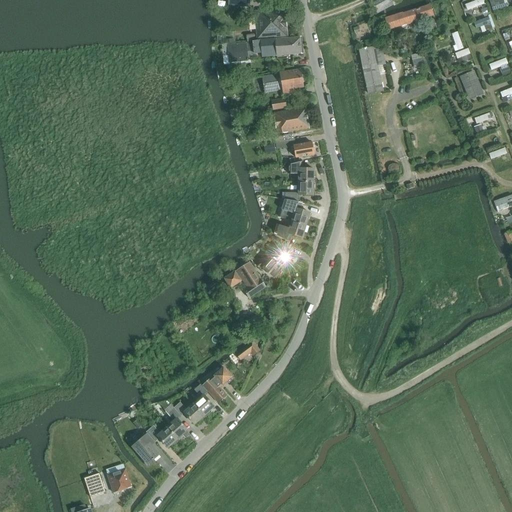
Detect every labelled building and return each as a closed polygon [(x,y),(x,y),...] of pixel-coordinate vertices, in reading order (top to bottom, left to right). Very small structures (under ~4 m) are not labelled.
[(393,5),(390,0),(379,0),(372,4),(377,14),(384,11),(384,10),(393,5)] [(403,13),(387,18),(390,30),(434,16),(431,5),(403,13)] [(479,6),(473,9),(475,15),(482,12),(479,6)] [(285,10),(255,12),(257,41),(257,42),(260,41),(288,38),(285,10)] [(505,25),(511,23),(511,13),(503,15),(505,25)] [(361,24),(370,23),(369,16),(360,17),(361,24)] [(434,20),(426,23),(428,31),(437,28),(434,20)] [(255,61),(254,55),(262,54),(262,58),(300,54),(298,37),(288,38),(260,41),(257,42),(257,41),(255,41),(248,42),(246,42),(247,43),(227,45),(222,46),(224,66),(251,64),(251,61),(255,61)] [(359,50),(369,95),(384,92),(379,66),(386,65),(382,47),(375,49),(374,47),(359,50)] [(468,49),(455,54),(457,60),(471,54),(468,49)] [(422,53),(416,55),(411,56),(414,67),(425,65),(422,53)] [(493,66),(511,60),(508,53),(491,60),(493,66)] [(509,66),(500,69),(503,77),(511,74),(509,66)] [(300,71),(263,78),(265,91),(283,88),(284,93),(295,91),(294,88),(303,87),(300,71)] [(469,101),(484,95),(474,71),(460,77),(469,101)] [(511,83),(502,87),(504,93),(511,90),(511,83)] [(272,101),(273,109),(287,107),(286,99),(272,101)] [(273,113),(277,135),(310,130),(306,108),(273,113)] [(492,109),(476,112),(478,119),(493,116),(492,109)] [(481,125),(474,127),(477,135),(483,132),(481,125)] [(285,136),(286,142),(286,143),(295,141),(293,134),(285,136)] [(493,156),(508,150),(504,139),(489,145),(493,156)] [(295,146),(295,141),(286,143),(286,142),(275,143),(277,150),(291,147),(292,151),(294,150),(296,159),(314,156),(312,143),(295,146)] [(274,145),(264,147),(265,154),(276,152),(274,145)] [(298,182),(314,183),(314,170),(300,169),(300,163),(289,165),(289,175),(298,175),(298,182)] [(314,183),(298,182),(298,193),(285,193),(285,200),(288,201),(299,203),(299,196),(313,196),(314,183)] [(497,202),(511,199),(511,192),(496,195),(497,202)] [(297,209),(299,203),(288,201),(285,200),(285,201),(282,211),(294,214),(291,222),(306,226),(310,214),(297,209)] [(302,239),(306,226),(291,222),(289,229),(277,225),(274,235),(290,243),(293,236),(302,239)] [(276,253),(271,259),(272,259),(283,269),(291,259),(281,249),(282,248),(279,245),(274,251),(276,253)] [(262,271),(263,269),(274,279),(283,269),(272,259),(271,259),(266,264),(264,262),(259,268),(262,271)] [(250,263),(237,271),(235,272),(224,279),(231,289),(243,282),(247,288),(243,290),(249,299),(266,288),(250,263)] [(257,315),(243,323),(250,335),(264,327),(257,315)] [(246,346),(236,355),(241,361),(252,353),(254,356),(260,351),(253,341),(246,346)] [(211,379),(203,386),(218,404),(227,397),(219,388),(232,377),(224,368),(211,379)] [(194,403),(205,416),(214,408),(209,402),(205,397),(208,393),(201,386),(195,391),(200,397),(194,403)] [(205,416),(194,403),(186,410),(180,403),(174,408),(181,416),(184,414),(194,425),(205,416)] [(173,421),(167,427),(178,440),(188,431),(178,420),(181,416),(174,408),(171,405),(165,411),(168,414),(173,421)] [(137,420),(133,423),(138,429),(142,426),(137,420)] [(153,426),(148,432),(156,442),(160,439),(168,448),(178,440),(167,427),(160,433),(153,426)] [(132,446),(138,453),(149,464),(159,456),(151,447),(156,442),(148,432),(132,446)] [(126,470),(108,476),(114,494),(132,488),(126,470)] [(100,474),(95,475),(101,495),(106,493),(100,474)] [(95,475),(85,479),(91,498),(101,495),(95,475)]
